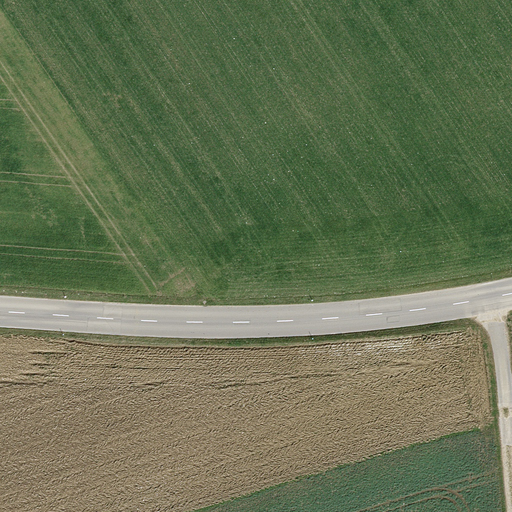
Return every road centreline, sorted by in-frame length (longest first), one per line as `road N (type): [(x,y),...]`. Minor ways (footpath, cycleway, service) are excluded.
road 1 (secondary): [(511,293),(258,322),(0,312)]
road 2 (track): [(490,298),(511,507)]
